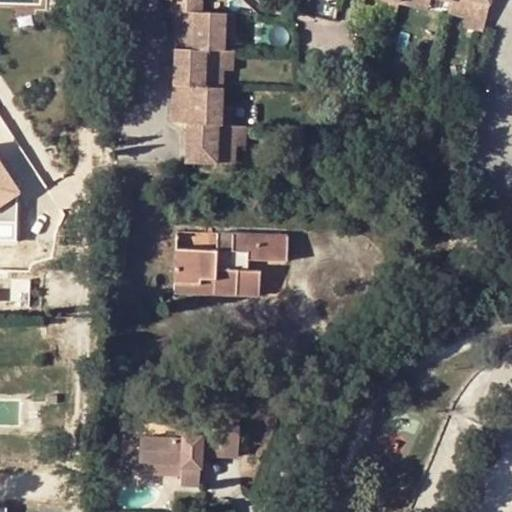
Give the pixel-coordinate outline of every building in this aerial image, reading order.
[(196,16),(197,0),(170,0),(170,13),(174,14),(163,125),(177,126),(174,163),(221,169),(223,151),(225,131),(222,130),(211,129),(213,110),(216,75),(218,56),(220,38),(222,18),(196,16)] [(395,10),(398,0),(395,0),(377,0),(376,6),(395,10)] [(395,0),(398,0),(427,7),(429,0),(438,0),(449,3),(447,13),(464,17),(484,21),(488,0),(395,0)] [(481,30),(484,21),(464,17),(462,26),(481,30)] [(233,20),(222,18),(220,38),(231,39),(233,20)] [(229,58),(218,56),(216,75),(227,77),(229,58)] [(224,111),(213,110),(211,129),(222,130),(224,111)] [(234,153),(236,132),(225,131),(223,151),(234,153)] [(0,221),(16,221),(16,190),(0,165),(0,221)] [(0,242),(16,242),(16,221),(0,221),(0,242)] [(211,281),(210,295),(256,296),(257,270),(244,270),(244,260),(285,261),(285,235),(214,233),(214,249),(174,249),(173,285),(197,286),(197,281),(211,281)] [(197,286),(173,285),(173,295),(210,295),(211,281),(197,281),(197,286)] [(201,485),(202,454),(202,444),(203,421),(178,420),(177,440),(141,439),(141,443),(124,443),(123,472),(138,473),(138,460),(178,461),(178,475),(178,484),(201,485)] [(222,445),(222,455),(239,456),(240,426),(223,425),(222,445)] [(222,445),(202,444),(202,454),(222,455),(222,445)] [(138,460),(138,473),(178,475),(178,461),(138,460)]
